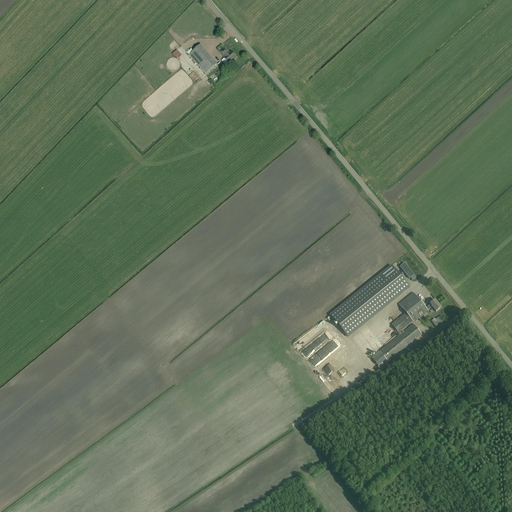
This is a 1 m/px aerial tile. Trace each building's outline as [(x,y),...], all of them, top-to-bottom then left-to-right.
[(188,56),(205,75),(217,64),(200,45),(188,56)] [(229,64),(236,58),(231,52),(229,54),(225,49),(220,53),(224,58),(224,59),(229,64)] [(194,82),(199,77),(193,71),(188,76),(194,82)] [(416,277),(405,263),(400,267),(410,279),(411,278),(413,280),(416,277)] [(409,287),(392,266),(331,315),(348,337),(409,287)] [(428,311),(432,307),(436,312),(441,307),(435,300),(430,304),(430,305),(426,308),(414,293),(399,305),(406,313),(391,325),(398,333),(399,333),(400,335),(379,351),(388,362),(422,335),(413,324),(403,332),(402,330),(412,322),(414,323),(428,311)] [(436,327),(445,320),(441,315),(436,320),(435,318),(431,321),(436,327)] [(326,323),(323,324),(331,334),(333,332),(326,323)] [(378,324),(353,345),(358,351),(368,342),(371,345),(380,338),(377,335),(384,330),(378,324)] [(324,332),(321,326),(315,330),(319,336),(324,332)] [(388,333),(363,353),(367,359),(378,350),(378,349),(392,338),(388,333)]
